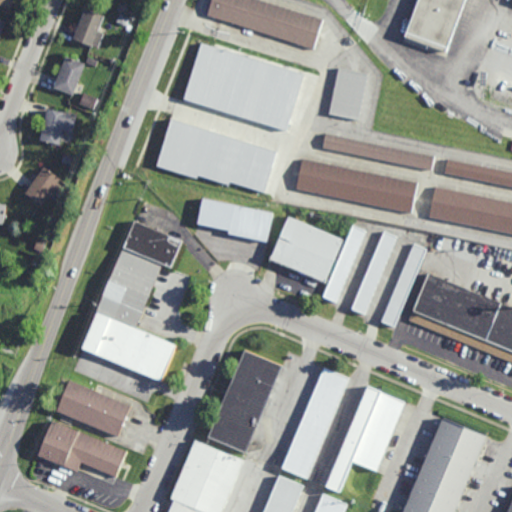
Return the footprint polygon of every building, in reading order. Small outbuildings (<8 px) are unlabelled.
[(16,0),(14,8),(0,2),(0,0),(16,0)] [(316,48),(209,14),(213,0),(269,0),(326,18),(316,48)] [(511,0),(420,0),(404,44),(445,59),(466,0),(511,0),(509,8),(511,9),(511,0)] [(99,46),(93,44),(93,45),(73,37),(86,7),(105,15),(99,30),(105,32),(99,46)] [(127,25),(117,20),(121,12),(131,16),(127,25)] [(0,18),(1,17),(4,18),(4,20),(8,21),(0,41),(0,18)] [(74,94),(54,86),(66,54),(85,62),(74,94)] [(97,66),(86,62),(89,55),(99,59),(97,66)] [(251,83),(236,78),(240,65),(255,70),(251,83)] [(360,120),(331,114),(341,67),(369,73),(360,120)] [(94,109),(80,103),(85,92),(98,97),(94,109)] [(262,111),(256,109),(255,113),(262,115),(255,136),(240,131),(247,111),(252,113),(253,108),(248,107),(252,94),(266,98),(262,111)] [(67,112),(67,111),(78,114),(74,132),(63,130),(60,144),(49,141),(49,142),(46,142),(46,141),(40,140),(47,107),(67,112)] [(206,136),(199,159),(198,159),(196,165),(203,168),(199,182),(178,176),(177,177),(174,176),(174,174),(168,173),(175,152),(178,153),(185,130),(206,136)] [(433,170),(325,147),(328,132),(436,156),(433,170)] [(511,186),(445,172),(448,158),(511,171),(511,186)] [(413,213),(298,189),(304,159),(420,183),(413,213)] [(42,206),(25,193),(44,166),(61,178),(42,206)] [(511,233),(431,216),(437,187),(511,202),(511,233)] [(198,225),(230,230),(229,235),(268,242),(273,212),(203,199),(198,225)] [(326,283),(272,260),(290,216),(344,239),(326,283)] [(173,267),(125,248),(136,221),(184,241),(173,267)] [(367,231),(337,302),(324,296),(353,225),(367,231)] [(366,314),(352,308),(385,231),(398,237),(366,314)] [(42,252),(35,249),(39,239),(46,241),(42,252)] [(396,327),(383,322),(415,244),(428,249),(396,327)] [(137,329),(178,345),(163,383),(83,350),(98,313),(97,311),(124,248),(164,266),(137,329)] [(511,307),(511,362),(410,320),(429,273),(511,307)] [(248,455),(211,439),(247,351),(284,367),(248,455)] [(350,378),(309,479),(285,469),(326,368),(350,378)] [(118,438),(57,412),(71,381),(132,407),(118,438)] [(377,473),(353,463),(341,495),(328,490),(369,388),(406,402),(377,473)] [(455,511),(405,511),(445,419),(488,437),(455,511)] [(117,478),(82,464),(78,474),(39,457),(54,421),(127,452),(117,478)] [(245,462),(224,511),(164,511),(170,499),(173,500),(196,442),(245,462)] [(295,511),(265,511),(280,476),(306,486),(295,511)] [(347,504),(343,511),(315,511),(323,494),(347,504)]
